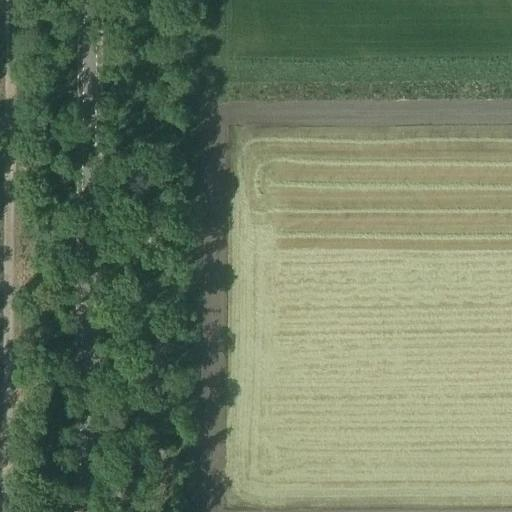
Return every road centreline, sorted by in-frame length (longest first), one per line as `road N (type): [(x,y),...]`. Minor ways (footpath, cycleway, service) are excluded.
road 1 (secondary): [(84,511),(89,0)]
road 2 (track): [(8,0),(4,511)]
